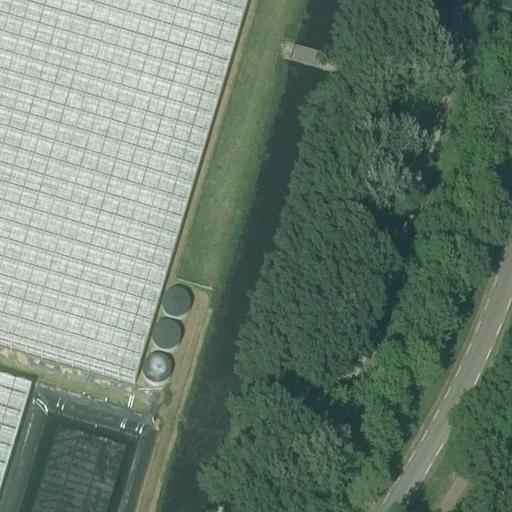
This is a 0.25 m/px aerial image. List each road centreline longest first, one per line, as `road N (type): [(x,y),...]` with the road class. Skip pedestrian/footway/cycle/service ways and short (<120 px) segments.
road 1 (unknown): [(224,511),(244,442),(348,374),(434,125),(457,0)]
road 2 (tertiary): [(389,511),(470,381),(511,262)]
